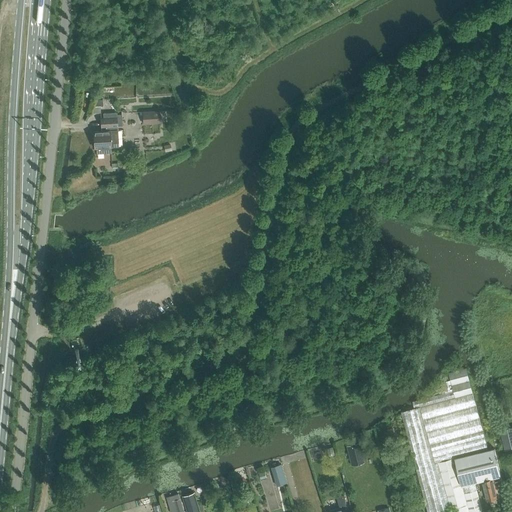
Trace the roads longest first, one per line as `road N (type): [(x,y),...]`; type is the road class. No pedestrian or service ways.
road 1 (unclassified): [(13,511),(67,0)]
road 2 (primary): [(12,308),(43,0)]
road 3 (primary): [(22,0),(12,123),(12,308)]
road 4 (primary): [(0,432),(12,308)]
